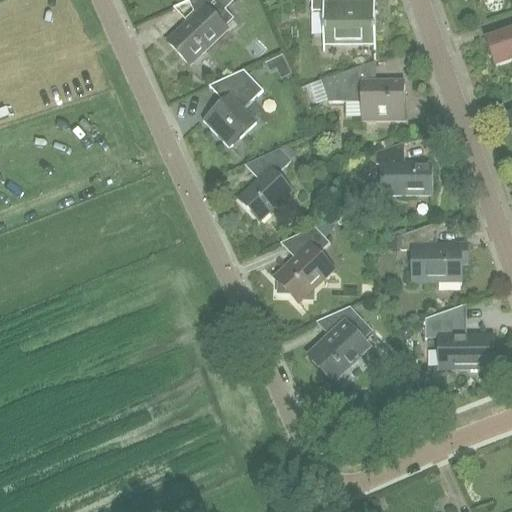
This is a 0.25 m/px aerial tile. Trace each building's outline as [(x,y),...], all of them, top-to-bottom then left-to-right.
[(189,66),(227,31),(216,19),(236,0),(194,0),(189,3),(199,14),(168,43),(189,66)] [(375,13),(375,2),(347,2),(347,0),(310,0),(311,14),(323,14),(323,43),(375,42),(375,13)] [(511,22),(487,32),(489,38),(511,29),(511,22)] [(496,69),(511,62),(511,30),(486,40),(496,69)] [(372,84),(372,65),(317,84),(325,102),(360,102),(360,119),(404,118),(403,84),(372,84)] [(228,150),(256,125),(243,111),(263,92),(244,72),(209,88),(223,104),(203,123),(228,150)] [(403,166),(403,146),(375,155),(375,166),(380,166),(381,199),(433,198),(432,165),(403,166)] [(260,223),(292,193),(277,177),(291,163),(280,151),(245,167),(259,182),(239,201),(260,223)] [(326,225),(281,245),(295,260),(274,280),(278,284),(278,292),(281,296),(289,296),(296,303),(315,304),(315,285),(332,270),(319,256),(330,245),(325,240),(333,232),(326,225)] [(437,247),(437,225),(399,238),(400,252),(413,252),(413,285),(462,285),(462,265),(467,265),(467,247),(437,247)] [(466,339),(466,307),(425,322),(425,342),(438,341),(439,369),(491,368),(490,339),(466,339)] [(333,383),(368,351),(361,344),(373,334),(350,309),(317,325),(330,339),(310,358),(333,383)]
